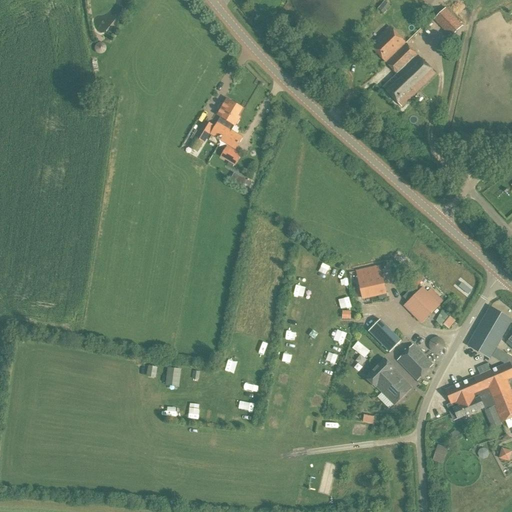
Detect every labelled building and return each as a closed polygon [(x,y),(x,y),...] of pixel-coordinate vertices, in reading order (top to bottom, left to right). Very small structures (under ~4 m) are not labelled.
[(390,6),(384,1),(377,9),(383,14),(390,6)] [(444,9),(432,20),(449,37),(460,26),(444,9)] [(386,63),(406,43),(390,27),(370,46),(386,63)] [(97,45),(101,51),(106,48),(103,42),(97,45)] [(415,93),(435,73),(406,43),(386,63),(397,74),(383,87),(402,106),(415,93)] [(218,123),(225,128),(226,126),(228,124),(230,126),(233,127),(234,125),(235,125),(239,118),(237,117),(243,107),(227,98),(217,114),(222,118),(219,123),(218,123)] [(204,142),(214,126),(204,120),(195,136),(204,142)] [(233,127),(230,126),(228,124),(226,126),(225,128),(218,123),(211,134),(235,149),(242,137),(230,130),(233,127)] [(227,146),(221,156),(229,161),(234,164),(236,165),(242,155),(227,146)] [(247,180),(243,187),(248,190),(252,183),(247,180)] [(319,271),(332,276),(335,266),(322,262),(319,271)] [(362,298),(386,293),(380,266),(356,271),(362,298)] [(416,289),(424,279),(417,273),(409,282),(416,289)] [(338,279),(339,291),(349,290),(348,278),(338,279)] [(405,306),(421,323),(439,305),(423,288),(405,306)] [(350,297),(337,302),(342,313),(355,307),(350,297)] [(480,375),(445,390),(451,404),(447,405),(453,420),(458,419),(484,408),(494,403),(495,405),(484,409),(492,429),(503,425),(501,422),(511,417),(511,336),(508,340),(511,343),(511,361),(493,350),(511,318),(492,307),(467,348),(488,360),(489,358),(502,365),(490,370),(488,364),(477,368),(480,375)] [(445,324),(452,330),(459,322),(452,316),(445,324)] [(390,353),(402,341),(380,319),(368,331),(390,353)] [(445,339),(434,338),(432,349),(443,351),(445,339)] [(355,348),(366,358),(372,352),(360,342),(355,348)] [(417,380),(433,365),(413,345),(397,360),(417,380)] [(292,363),(293,356),(284,354),(283,360),(292,363)] [(396,406),(413,389),(398,374),(399,374),(395,370),(395,369),(386,361),(367,380),(376,389),(377,387),(396,406)] [(213,382),(213,368),(202,368),(202,382),(213,382)] [(232,370),(229,387),(240,389),(243,371),(232,370)] [(289,374),(278,377),(280,387),(292,384),(289,374)] [(252,385),(253,394),(261,394),(260,385),(252,385)] [(314,395),(313,407),(323,407),(324,395),(314,395)] [(273,404),(288,406),(289,399),(274,397),(273,404)] [(268,427),(278,429),(279,420),(270,418),(268,427)]
